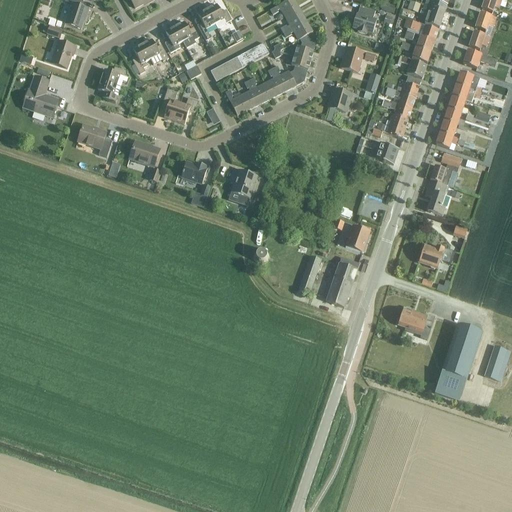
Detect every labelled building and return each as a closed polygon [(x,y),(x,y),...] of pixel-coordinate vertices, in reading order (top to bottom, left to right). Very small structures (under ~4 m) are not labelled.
[(87,17),(89,10),(82,7),(84,0),(82,0),(65,0),(65,2),(72,5),(65,25),(81,31),(86,17),(87,17)] [(130,0),(136,9),(147,3),(147,4),(154,0),(130,0)] [(284,19),(298,11),(292,0),(290,0),(269,12),(272,17),(277,14),(277,13),(279,11),(284,19)] [(432,2),(426,0),(425,6),(445,12),(446,7),(432,2)] [(506,2),(502,0),(500,0),(484,0),(481,10),(492,14),(494,9),(499,11),(500,7),(504,8),(506,2)] [(410,2),(408,10),(417,13),(420,6),(410,2)] [(394,14),(396,7),(385,3),(383,10),(394,14)] [(207,12),(215,26),(217,29),(231,22),(225,11),(220,14),(216,6),(207,12)] [(445,12),(425,6),(423,10),(429,12),(424,25),(439,30),(445,12)] [(358,31),(357,33),(366,36),(367,34),(372,36),(376,22),(372,21),(375,13),(359,9),(357,16),(356,16),(352,29),(358,31)] [(298,11),(284,19),(288,28),(286,29),(285,28),(280,31),(282,35),(305,23),(298,11)] [(215,26),(207,12),(198,17),(202,24),(197,27),(205,43),(210,40),(205,31),(215,26)] [(480,14),(475,29),(486,33),(484,37),(489,38),(492,29),(496,19),(480,14)] [(407,21),(404,29),(407,30),(414,32),(414,30),(418,31),(420,25),(407,21)] [(305,23),(282,35),(285,40),(290,37),(290,36),(292,34),(297,43),(298,42),(311,34),(312,34),(305,23)] [(184,24),(175,29),(182,43),(186,51),(195,46),(194,42),(199,39),(193,29),(188,31),(184,24)] [(407,30),(406,33),(435,42),(438,31),(425,27),(420,25),(418,31),(414,30),(414,32),(407,30)] [(60,39),(62,32),(50,28),(47,35),(60,39)] [(182,43),(175,29),(165,34),(169,42),(164,44),(170,55),(180,50),(178,46),(182,43)] [(431,53),(435,42),(406,33),(404,40),(412,42),(412,41),(418,43),(416,49),(431,53)] [(486,48),(489,38),(484,37),(474,33),(468,49),(479,52),(481,47),(486,48)] [(316,42),(311,34),(298,42),(301,46),(300,50),(313,54),(316,42)] [(241,35),(234,38),(237,44),(242,42),(244,41),(243,38),(242,36),(241,35)] [(74,56),(76,48),(58,42),(51,65),(67,70),(72,55),(74,56)] [(142,47),(150,61),(153,66),(162,61),(163,63),(168,60),(161,46),(156,49),(152,42),(142,47)] [(431,53),(416,49),(403,44),(402,44),(400,50),(408,53),(408,52),(414,54),(412,60),(427,65),(431,53)] [(264,58),(269,55),(263,45),(258,47),(264,58)] [(283,51),(280,45),(273,48),(274,50),(274,53),(277,51),(279,53),(280,52),(283,51)] [(150,61),(142,47),(133,52),(137,59),(132,62),(139,76),(145,73),(143,70),(147,67),(145,64),(150,61)] [(216,47),(210,50),(213,57),(219,54),(216,47)] [(258,61),(264,58),(258,47),(253,50),(258,61)] [(313,54),(300,50),(296,49),(295,56),(292,55),(292,57),(310,63),(313,54)] [(345,56),(341,70),(357,75),(364,54),(346,49),(344,55),(345,56)] [(253,64),(258,61),(253,50),(247,53),(253,64)] [(281,57),(279,55),(280,52),(279,53),(277,51),(274,53),(272,54),(275,61),(281,57)] [(476,71),(479,63),(494,69),(497,62),(467,52),(463,66),(476,71)] [(248,66),(253,64),(247,53),(242,56),(248,66)] [(22,54),(19,62),(29,66),(32,58),(22,54)] [(376,57),(366,54),(364,60),(374,63),(376,57)] [(506,55),(503,62),(509,65),(511,57),(506,55)] [(242,69),(248,66),(242,56),(237,59),(242,69)] [(310,63),(292,57),(291,60),(293,61),(291,68),(294,69),(307,72),(310,63)] [(422,80),(426,67),(398,57),(395,66),(400,68),(401,63),(410,66),(407,75),(422,80)] [(237,72),(242,69),(237,59),(231,61),(237,72)] [(232,75),(237,72),(231,61),(226,64),(232,75)] [(227,78),(232,75),(226,64),(221,67),(227,78)] [(221,81),(227,78),(221,67),(216,70),(221,81)] [(186,74),(190,82),(201,76),(197,68),(186,74)] [(296,88),(289,75),(288,73),(280,77),(279,75),(280,74),(277,68),(272,70),(284,94),(296,88)] [(101,82),(116,87),(118,81),(126,83),(127,79),(124,78),(125,72),(114,69),(112,74),(104,71),(101,82)] [(293,73),(289,75),(296,88),(296,87),(304,83),(307,73),(307,72),(294,69),(293,73)] [(216,83),(221,81),(216,70),(210,73),(216,83)] [(284,94),(272,70),(268,73),(270,79),(271,78),(273,81),(265,85),(272,100),(284,94)] [(460,74),(456,87),(469,91),(474,93),(481,95),(482,92),(482,90),(476,88),(479,81),(479,80),(460,74)] [(183,76),(178,79),(181,86),(187,83),(183,76)] [(52,119),(58,101),(44,96),(49,82),(34,77),(29,91),(28,91),(22,109),(52,119)] [(395,90),(394,93),(415,100),(419,89),(419,88),(421,82),(408,78),(403,90),(398,88),(397,90),(395,90)] [(272,100),(265,85),(257,89),(255,86),(257,86),(254,80),(249,82),(261,106),(272,100)] [(116,87),(101,82),(98,92),(106,94),(104,100),(115,104),(120,89),(116,88),(116,87)] [(261,106),(249,82),(244,85),(247,91),(248,90),(250,92),(241,97),(249,112),(261,106)] [(370,82),(367,92),(374,94),(377,84),(370,82)] [(456,87),(452,99),(465,103),(465,102),(472,105),(474,99),(479,100),(481,95),(474,93),(469,91),(456,87)] [(334,90),(328,109),(346,114),(351,96),(334,90)] [(415,100),(394,93),(393,92),(387,90),(385,96),(393,99),(394,97),(401,99),(398,106),(412,110),(415,100)] [(174,122),(180,104),(175,102),(177,94),(167,91),(163,104),(168,106),(164,119),(174,122)] [(230,92),(225,94),(237,118),(249,112),(241,97),(240,97),(234,100),(233,97),(230,92)] [(465,103),(452,99),(448,111),(461,115),(466,117),(473,119),(475,120),(488,125),(490,118),(477,114),(477,115),(462,110),(465,103)] [(186,106),(180,104),(174,122),(184,126),(189,113),(194,114),(198,103),(188,100),(186,106)] [(412,110),(398,106),(384,101),(382,107),(396,112),(395,117),(408,121),(412,110)] [(213,110),(206,114),(210,120),(216,117),(213,110)] [(461,115),(448,111),(444,123),(457,127),(461,115)] [(382,133),(402,139),(408,121),(395,117),(393,116),(387,134),(382,133)] [(444,123),(440,134),(453,139),(457,127),(444,123)] [(106,159),(111,143),(103,140),(105,134),(82,127),(77,143),(99,150),(97,156),(106,159)] [(368,128),(366,135),(380,139),(382,133),(376,131),(373,130),(368,128)] [(440,134),(436,146),(449,151),(451,144),(463,148),(463,149),(472,152),(474,146),(469,145),(469,144),(465,143),(458,141),(453,139),(440,134)] [(153,168),(159,152),(134,144),(129,160),(153,168)] [(380,144),(374,160),(383,163),(383,164),(384,164),(393,167),(399,150),(380,144)] [(435,168),(430,182),(447,188),(453,189),(457,178),(456,175),(461,162),(444,156),(441,164),(447,166),(445,172),(435,168)] [(489,170),(464,161),(463,166),(487,175),(489,170)] [(194,166),(186,163),(181,179),(201,185),(206,170),(207,168),(195,164),(194,166)] [(160,173),(153,170),(149,182),(156,184),(160,173)] [(249,200),(257,177),(238,171),(231,194),(240,197),(238,203),(246,206),(248,200),(249,200)] [(447,188),(430,182),(424,199),(431,201),(427,213),(442,218),(445,209),(441,208),(445,198),(444,198),(447,188)] [(199,196),(206,198),(210,188),(203,186),(199,196)] [(363,255),(370,234),(353,228),(350,235),(348,234),(347,240),(348,241),(346,249),(363,255)] [(465,241),(468,232),(456,228),(453,237),(465,241)] [(451,266),(455,254),(436,248),(435,251),(424,247),(419,264),(437,270),(440,262),(451,266)] [(260,250),(259,251),(257,251),(256,252),(255,253),(254,254),(253,256),(253,257),(253,258),(253,259),(253,260),(254,262),(255,264),(256,265),(257,266),(259,266),(260,266),(262,266),(263,266),(264,266),(265,265),(267,264),(268,263),(268,262),(269,261),(269,260),(269,259),(269,258),(269,257),(269,256),(268,255),(268,254),(267,253),(266,252),(265,251),(264,251),(263,251),(262,250),(261,250),(260,250)] [(310,294),(321,262),(310,258),(299,291),(310,294)] [(356,272),(358,266),(341,260),(339,266),(338,266),(326,304),(344,310),(357,272),(356,272)] [(399,319),(397,323),(399,325),(398,327),(405,330),(405,332),(421,337),(420,340),(427,342),(431,332),(424,330),(425,327),(431,329),(435,319),(428,316),(427,319),(411,313),(410,311),(406,310),(404,311),(401,319),(399,319)] [(457,326),(442,374),(435,395),(459,403),(482,335),(457,326)] [(494,348),(484,378),(501,384),(511,354),(494,348)]
